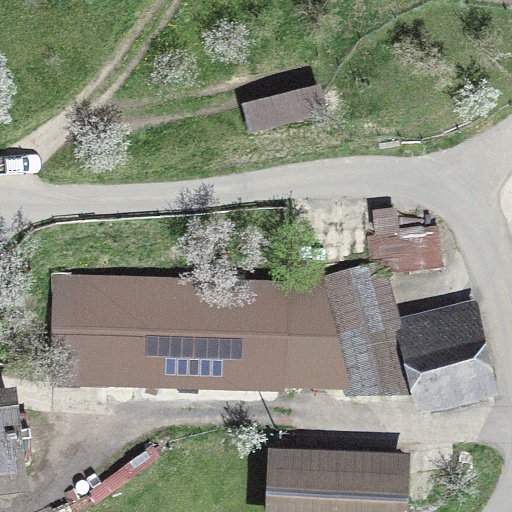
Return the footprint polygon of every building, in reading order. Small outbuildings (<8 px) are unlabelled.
[(313,99),(246,116),(253,144),(320,127),(313,99)] [(480,382),(460,310),(393,326),(379,268),(323,282),(351,396),(428,377),(433,395),(480,382)] [(50,379),(281,389),(285,288),(54,278),(50,379)] [(0,472),(27,470),(20,414),(0,416),(0,472)] [(396,511),(398,466),(278,462),(276,511),(396,511)]
